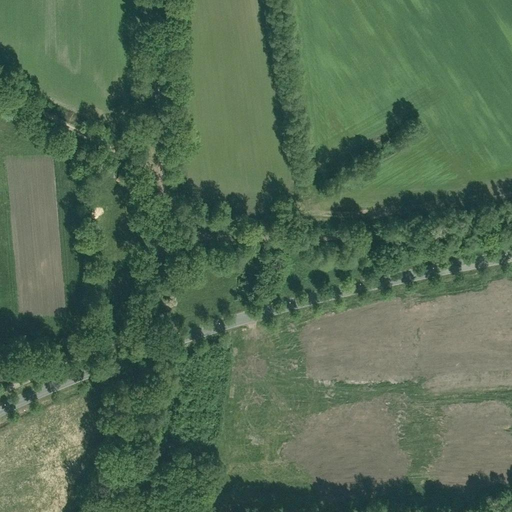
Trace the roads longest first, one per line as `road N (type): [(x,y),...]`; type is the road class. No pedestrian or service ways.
road 1 (tertiary): [(0,410),(125,357),(264,312),(511,255)]
road 2 (track): [(164,267),(298,264),(511,212)]
road 3 (track): [(164,267),(154,0)]
road 4 (track): [(0,86),(158,167)]
